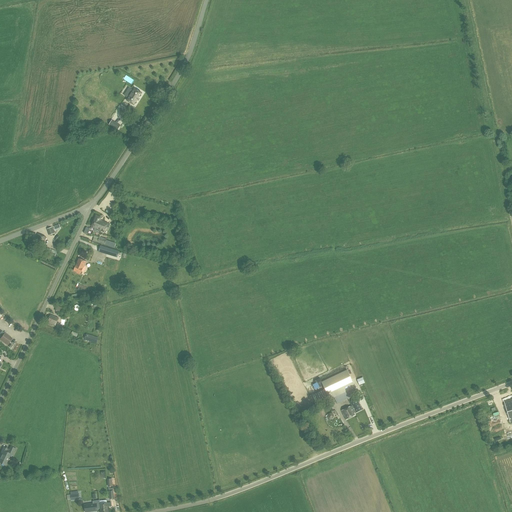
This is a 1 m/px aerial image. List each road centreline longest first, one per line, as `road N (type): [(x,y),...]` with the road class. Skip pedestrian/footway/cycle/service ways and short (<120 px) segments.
road 1 (unclassified): [(156,511),(220,497),(511,383)]
road 2 (unclassified): [(91,205),(185,64),(207,0)]
road 3 (unclassified): [(0,400),(91,205)]
